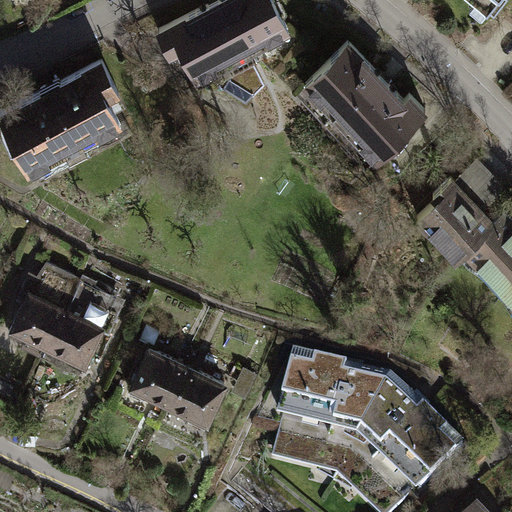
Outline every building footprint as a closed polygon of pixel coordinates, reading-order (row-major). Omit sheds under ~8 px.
[(273,0),(211,0),(158,27),(170,51),(181,45),(195,74),(210,67),(220,86),(245,101),(263,83),(253,62),(262,58),(255,44),(287,28),(273,0)] [(473,0),(474,0),(469,6),(480,15),(485,9),(487,10),(490,7),(493,9),(500,0),(473,0)] [(348,40),(304,81),(375,155),(424,109),(408,92),(402,97),(348,40)] [(40,89),(0,109),(0,111),(30,170),(41,178),(61,168),(54,155),(120,121),(108,97),(118,92),(101,58),(60,79),(58,76),(38,85),(40,89)] [(476,158),(454,179),(476,201),(497,181),(476,158)] [(493,219),(476,201),(454,179),(450,174),(432,192),(436,196),(416,214),(455,255),(465,245),(493,219)] [(511,218),(503,209),(493,219),(465,245),(511,294),(511,218)] [(79,276),(46,260),(36,275),(27,273),(20,286),(28,289),(8,329),(25,337),(28,331),(48,342),(65,305),(79,276)] [(79,276),(65,305),(48,342),(68,351),(65,358),(82,366),(102,322),(108,325),(113,313),(115,294),(79,276)] [(186,364),(147,346),(127,388),(144,396),(147,390),(169,400),(186,364)] [(391,378),(292,353),(278,410),(284,412),(274,452),(317,463),(318,459),(340,464),(357,481),(355,482),(385,511),(391,511),(416,487),(419,490),(461,447),(391,378)] [(224,382),(186,364),(169,400),(193,411),(190,417),(204,424),(224,382)] [(244,391),(253,374),(243,369),(235,387),(244,391)] [(92,511),(93,511),(61,496),(55,508),(62,511),(92,511)]
